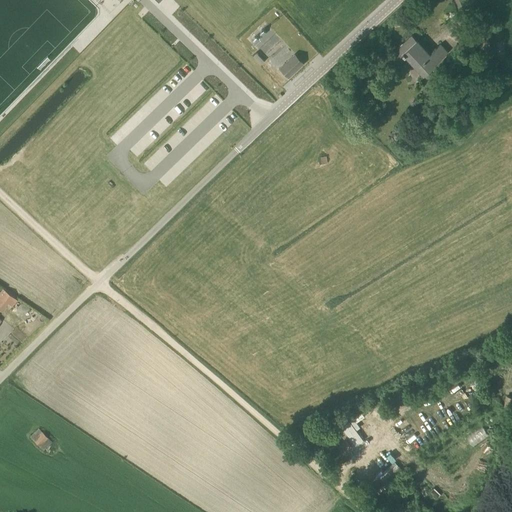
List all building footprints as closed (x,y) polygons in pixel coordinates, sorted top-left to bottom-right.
[(412,34),(391,54),(399,62),(405,55),(423,75),(448,52),(440,44),(429,54),(425,48),(413,36),(413,35),(412,34)] [(489,35),(481,38),(486,54),(494,52),(489,35)] [(289,77),(303,63),(295,54),(281,68),(289,77)] [(277,71),(273,74),(281,83),(285,80),(277,71)] [(270,82),(256,96),(261,101),(275,87),(270,82)] [(213,134),(217,139),(238,117),(231,110),(211,131),(214,133),(213,134)] [(3,288),(0,292),(0,308),(3,311),(8,304),(12,307),(18,300),(14,297),(3,288)] [(511,394),(502,395),(504,411),(506,411),(506,413),(511,413),(511,410),(511,394)] [(365,420),(360,424),(369,434),(374,430),(365,420)] [(474,446),(489,434),(483,426),(468,438),(474,446)] [(42,432),(34,440),(40,446),(48,437),(42,432)] [(347,432),(337,439),(340,444),(350,436),(347,432)] [(347,455),(357,445),(352,441),(342,450),(347,455)]
